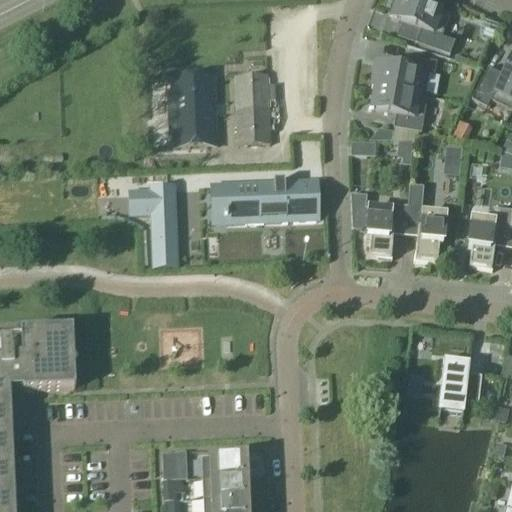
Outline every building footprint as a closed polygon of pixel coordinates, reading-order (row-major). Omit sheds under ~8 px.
[(402,0),(398,0),(391,21),(402,25),(415,29),(420,31),(415,46),(449,58),(454,44),(442,39),(450,17),(440,13),(426,8),(427,5),(414,0),(413,4),(402,0)] [(484,23),(479,36),(492,41),(497,28),(484,23)] [(489,103),(510,113),(511,110),(511,58),(502,78),(486,70),(473,95),(470,102),(486,110),(489,103)] [(375,66),(371,90),(374,90),(395,94),(418,98),(427,100),(427,99),(423,98),(424,96),(436,98),(440,78),(433,77),(436,64),(408,59),(406,72),(375,66)] [(238,147),(268,146),(265,78),(235,79),(238,147)] [(171,95),(166,95),(168,136),(172,136),(173,151),(215,150),(212,80),(170,82),(171,95)] [(374,90),(370,113),(395,118),(393,131),(420,136),(423,123),(427,100),(418,98),(395,94),(374,90)] [(387,153),(387,132),(363,133),(364,154),(387,153)] [(445,150),(445,156),(453,166),(459,167),(461,151),(445,150)] [(273,188),(212,190),(212,205),(225,205),(225,216),(223,217),(223,222),(226,222),(226,227),(245,226),(316,224),(316,208),(310,208),(310,201),(315,201),(315,186),(284,188),(284,184),(273,184),(273,188)] [(149,196),(130,196),(131,223),(150,222),(175,221),(174,190),(149,192),(149,196)] [(405,235),(407,210),(408,197),(395,196),(393,214),(365,211),(366,199),(350,197),(351,233),(366,235),(365,245),(369,246),(368,260),(390,262),(393,234),(405,235)] [(407,210),(405,235),(417,236),(414,264),(437,266),(438,252),(442,252),(445,218),(420,216),(421,211),(407,210)] [(507,247),(511,214),(493,212),(491,225),(471,222),(466,255),(470,256),(468,270),(491,273),(495,245),(507,247)] [(151,242),(152,270),(169,269),(168,241),(151,242)] [(74,392),(72,332),(19,334),(20,343),(0,344),(0,340),(0,511),(14,511),(9,394),(22,393),(22,394),(74,392)] [(505,369),(502,381),(511,383),(511,361),(506,360),(505,360),(505,361),(504,369),(505,369)] [(478,407),(481,379),(467,377),(468,366),(444,363),(437,421),(462,424),(464,405),(478,407)] [(413,389),(406,393),(410,401),(417,397),(413,389)] [(504,423),(506,413),(499,411),(497,421),(504,423)] [(493,446),(491,458),(500,460),(503,449),(493,446)] [(174,456),(161,456),(162,472),(175,472),(174,456)] [(201,480),(202,482),(245,480),(245,458),(210,460),(211,480),(201,480)] [(202,482),(202,502),(246,500),(245,480),(202,482)] [(181,483),(162,484),(163,496),(182,495),(181,483)] [(202,502),(203,504),(212,503),(212,511),(246,511),(246,500),(202,502)]
